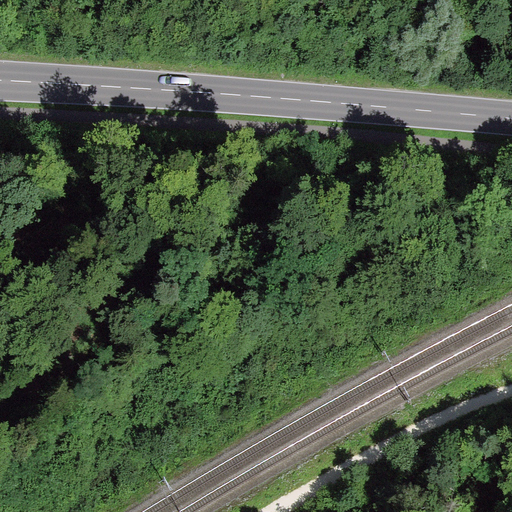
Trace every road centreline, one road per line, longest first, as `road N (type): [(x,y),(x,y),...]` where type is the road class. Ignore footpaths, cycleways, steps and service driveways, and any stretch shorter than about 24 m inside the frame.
road 1 (secondary): [(511,118),(0,83)]
road 2 (track): [(511,398),(425,427),(279,511)]
